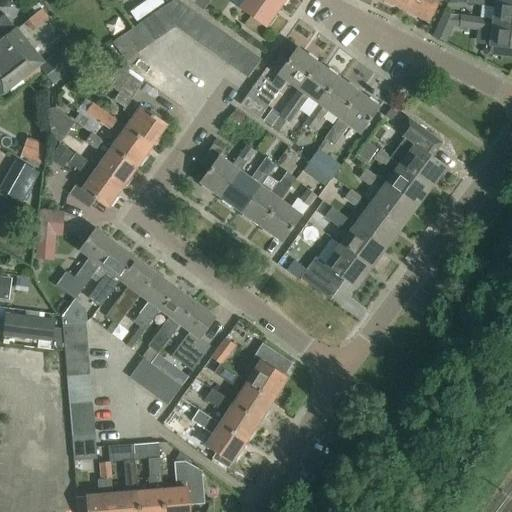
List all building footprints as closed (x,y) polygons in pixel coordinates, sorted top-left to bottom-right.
[(20,0),(30,15),(45,6),(41,0),(20,0)] [(176,27),(186,34),(199,15),(178,0),(175,0),(163,8),(176,27)] [(206,2),(202,0),(188,0),(188,1),(201,9),(206,2)] [(280,5),(272,0),(246,0),(241,9),(265,26),(280,5)] [(386,0),(405,9),(410,0),(386,0)] [(410,0),(405,9),(428,21),(438,0),(410,0)] [(511,0),(466,0),(466,3),(495,7),(493,19),(511,21),(511,0)] [(166,34),(176,27),(163,8),(153,16),(166,34)] [(199,15),(186,34),(197,42),(210,23),(199,15)] [(511,21),(493,19),(460,15),(459,27),(491,31),(490,45),(504,47),(502,55),(511,55),(511,21)] [(156,41),(166,34),(153,16),(143,22),(156,41)] [(143,22),(133,29),(146,48),(156,41),(143,22)] [(220,30),(210,23),(197,42),(207,49),(220,30)] [(0,41),(0,40),(0,88),(5,94),(43,62),(16,29),(0,41)] [(146,48),(133,29),(123,36),(136,55),(146,48)] [(220,30),(207,49),(217,56),(231,37),(220,30)] [(125,62),(136,55),(123,36),(113,43),(125,62)] [(241,45),(231,37),(217,56),(228,64),(241,45)] [(228,64),(238,71),(252,53),(241,45),(228,64)] [(299,89),(317,64),(296,49),(272,84),(261,77),(241,106),(260,119),(280,91),(281,91),(288,81),(299,89)] [(252,53),(238,71),(247,78),(261,59),(252,53)] [(337,79),(317,64),(299,89),(300,89),(280,117),(289,124),(301,108),(310,115),(303,124),(304,125),(337,79)] [(133,118),(126,128),(151,146),(166,125),(132,101),(143,84),(123,70),(112,86),(120,92),(114,100),(124,107),(122,111),(133,118)] [(339,118),(357,93),(337,79),(304,125),(311,130),(326,109),(339,118)] [(357,93),(339,118),(324,138),(332,144),(340,133),(341,134),(348,124),(360,132),(378,108),(357,93)] [(101,141),(136,166),(151,146),(126,128),(93,104),(87,112),(121,136),(112,148),(101,141)] [(392,158),(430,186),(444,166),(431,157),(440,143),(407,119),(397,134),(405,140),(392,158)] [(122,186),(136,166),(101,141),(91,133),(86,140),(96,148),(95,149),(105,157),(97,168),(122,186)] [(48,145),(28,137),(21,156),(41,164),(48,145)] [(73,154),(61,145),(50,160),(62,169),(73,154)] [(222,197),(240,172),(254,152),(246,146),(231,166),(220,158),(224,152),(214,145),(200,164),(209,170),(201,182),(222,197)] [(351,154),(341,147),(322,172),(332,180),(351,154)] [(391,158),(380,150),(374,159),(385,167),(391,158)] [(122,186),(97,168),(75,153),(70,160),(92,176),(83,189),(77,184),(69,194),(89,208),(96,199),(107,207),(122,186)] [(415,206),(430,186),(392,158),(391,159),(400,165),(386,185),(415,206)] [(274,166),(267,160),(259,171),(266,177),(274,166)] [(241,212),(262,227),(280,202),(279,201),(299,175),(292,170),(281,185),(268,176),(260,187),(241,212)] [(377,178),(366,170),(359,179),(370,187),(377,178)] [(240,172),(222,197),(241,212),(260,187),(240,172)] [(343,202),(350,188),(334,180),(327,194),(343,202)] [(371,205),(400,227),(415,206),(386,185),(371,205)] [(290,209),(280,202),(262,227),(283,242),(316,196),(308,191),(300,201),(297,200),(290,209)] [(361,199),(350,191),(344,199),(354,207),(361,199)] [(400,227),(371,205),(356,225),(385,246),(400,227)] [(370,267),(385,246),(356,225),(331,207),(323,218),(348,236),(341,245),(370,267)] [(76,298),(88,282),(115,244),(95,229),(79,250),(89,258),(75,277),(67,271),(58,284),(76,298)] [(56,235),(38,233),(35,260),(54,261),(56,235)] [(135,259),(115,244),(88,282),(100,266),(109,272),(89,298),(101,306),(120,280),(135,259)] [(370,267),(341,245),(326,265),(315,257),(300,278),(330,300),(345,280),(355,287),(370,267)] [(156,274),(135,259),(120,280),(129,287),(107,317),(118,325),(140,295),(156,274)] [(160,310),(176,288),(156,274),(140,295),(149,302),(134,323),(144,331),(160,310)] [(0,296),(14,298),(16,278),(0,276),(0,296)] [(196,303),(176,288),(160,310),(168,316),(147,345),(159,353),(179,325),(196,303)] [(216,318),(196,303),(179,325),(189,332),(172,356),(192,371),(210,345),(201,339),(216,318)] [(55,320),(5,314),(3,337),(52,343),(55,320)] [(250,351),(263,336),(247,322),(234,336),(250,351)] [(63,325),(64,337),(86,335),(85,323),(63,325)] [(86,335),(64,337),(65,351),(87,349),(86,335)] [(235,346),(225,339),(211,358),(221,365),(235,346)] [(247,382),(273,399),(287,378),(282,374),(290,361),(261,342),(252,356),(261,362),(247,382)] [(66,362),(88,360),(87,349),(65,351),(66,362)] [(129,378),(139,385),(152,366),(143,359),(129,378)] [(66,362),(67,375),(89,373),(88,360),(66,362)] [(233,403),(259,420),(273,399),(247,382),(220,364),(214,372),(242,390),(233,403)] [(148,391),(162,373),(152,366),(139,385),(148,391)] [(90,385),(89,373),(67,375),(68,387),(90,385)] [(157,399),(171,380),(162,373),(148,391),(157,399)] [(171,380),(157,399),(167,405),(180,387),(171,380)] [(90,385),(68,387),(69,400),(92,398),(90,385)] [(259,420),(233,403),(212,389),(207,397),(229,411),(220,424),(246,441),(259,420)] [(92,398),(69,400),(70,412),(93,410),(92,398)] [(94,423),(93,410),(70,412),(71,424),(94,423)] [(228,468),(246,441),(220,424),(199,410),(192,421),(213,435),(206,446),(217,453),(214,458),(228,468)] [(95,435),(94,423),(71,424),(72,437),(95,435)] [(96,447),(95,435),(72,437),(74,449),(96,447)] [(137,493),(138,511),(164,511),(163,490),(161,465),(158,443),(133,446),(134,455),(146,453),(148,460),(149,466),(151,492),(138,493),(137,493)] [(97,459),(96,448),(74,450),(75,461),(97,459)] [(113,511),(138,511),(137,493),(133,451),(130,451),(127,458),(127,462),(125,462),(127,493),(113,494),(113,511)] [(163,490),(164,511),(188,511),(188,505),(204,504),(202,472),(185,461),(174,462),(176,489),(163,490)] [(88,511),(113,511),(113,494),(110,462),(100,463),(102,482),(100,483),(101,496),(87,497),(88,511)]
